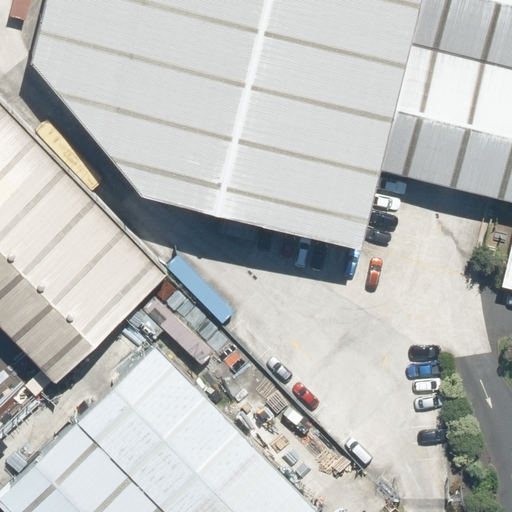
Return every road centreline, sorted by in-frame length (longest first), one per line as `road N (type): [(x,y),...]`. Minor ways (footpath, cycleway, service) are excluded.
road 1 (unknown): [(367,397),(300,324),(93,183),(0,89)]
road 2 (unknown): [(464,0),(367,397)]
road 3 (unknown): [(437,511),(367,397)]
